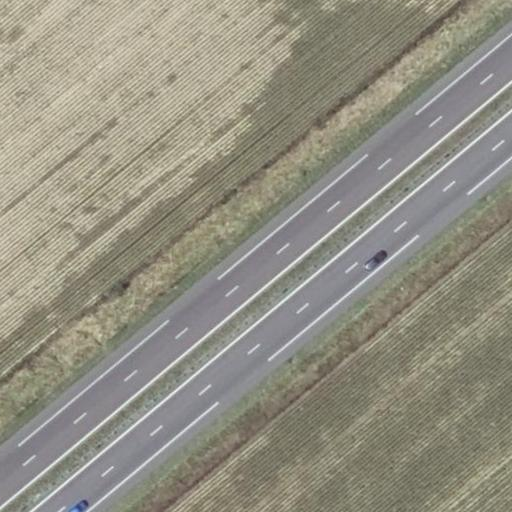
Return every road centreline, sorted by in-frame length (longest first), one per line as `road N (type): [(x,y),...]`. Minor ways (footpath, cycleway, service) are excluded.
road 1 (motorway): [(511,56),(0,484)]
road 2 (motorway): [(58,511),(511,134)]
